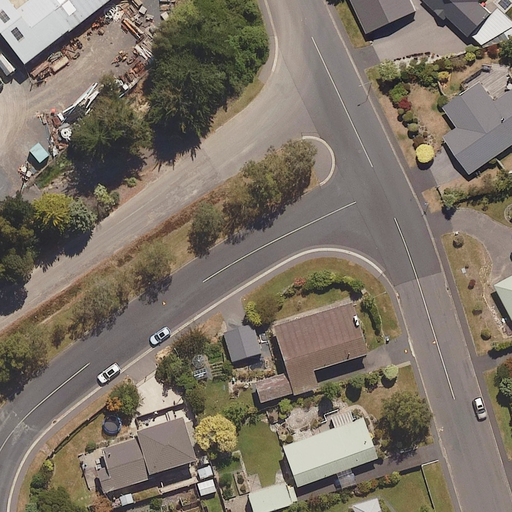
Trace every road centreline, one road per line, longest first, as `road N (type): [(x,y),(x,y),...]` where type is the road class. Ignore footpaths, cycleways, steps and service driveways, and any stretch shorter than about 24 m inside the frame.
road 1 (residential): [(0,450),(47,395),(209,278),(383,188)]
road 2 (residential): [(383,188),(490,511)]
road 3 (residential): [(294,0),(383,188)]
